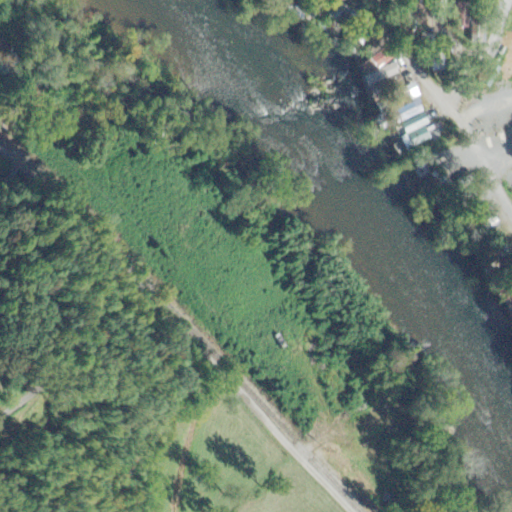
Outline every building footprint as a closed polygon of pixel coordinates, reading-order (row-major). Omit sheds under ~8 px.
[(351,71),(367,91),(377,82),(386,93),(402,80),(387,63),(392,59),(380,46),(351,71)] [(511,50),(503,73),(511,76),(511,50)] [(499,70),(489,64),(477,83),(487,89),(499,70)] [(426,141),(420,127),(425,125),(410,86),(382,96),(388,111),(366,120),(372,134),(394,125),(403,149),(426,141)] [(511,294),(511,264),(509,266),(511,271),(511,281),(492,292),(507,320),(511,317),(511,306),(507,297),(511,294)]
